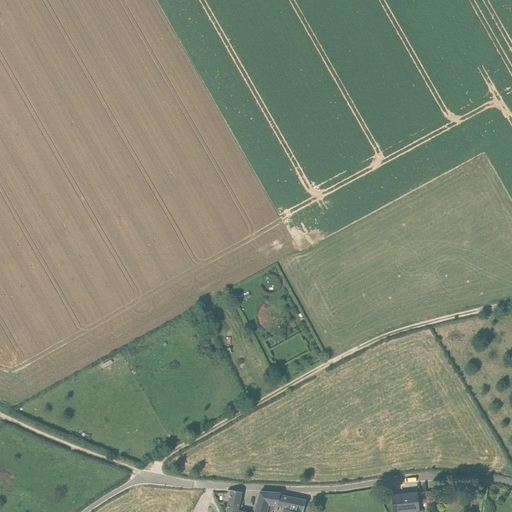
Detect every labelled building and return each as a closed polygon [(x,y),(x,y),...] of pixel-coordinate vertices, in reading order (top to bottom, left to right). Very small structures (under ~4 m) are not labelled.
[(204,337),(209,344),(214,341),(210,334),(204,337)] [(236,511),(238,505),(241,493),(231,491),(227,511),(236,511)] [(303,511),(306,502),(279,496),(280,494),(259,492),(259,493),(260,493),(257,502),(269,507),(267,511),(271,511),(272,511),(276,511),(277,507),(284,508),(283,511),(301,511),(303,511)] [(393,511),(416,511),(419,511),(416,493),(392,496),(393,511)] [(267,511),(269,507),(257,502),(254,511),(239,511),(238,511),(267,511)]
